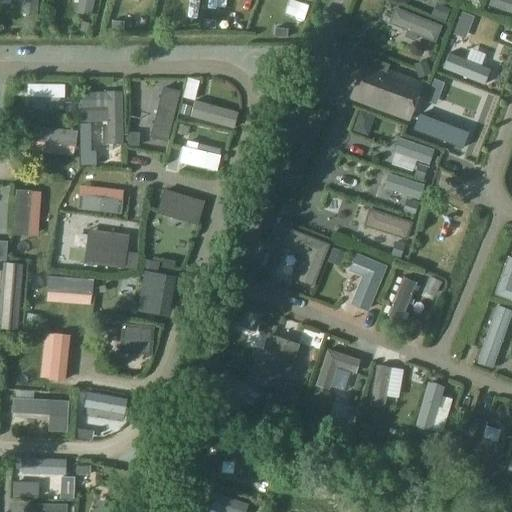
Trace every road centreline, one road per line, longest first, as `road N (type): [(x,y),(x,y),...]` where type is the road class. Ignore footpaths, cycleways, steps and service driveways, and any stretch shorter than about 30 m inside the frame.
road 1 (track): [(329,0),(232,282),(248,289)]
road 2 (track): [(144,511),(232,282)]
road 3 (unknown): [(440,363),(504,211)]
